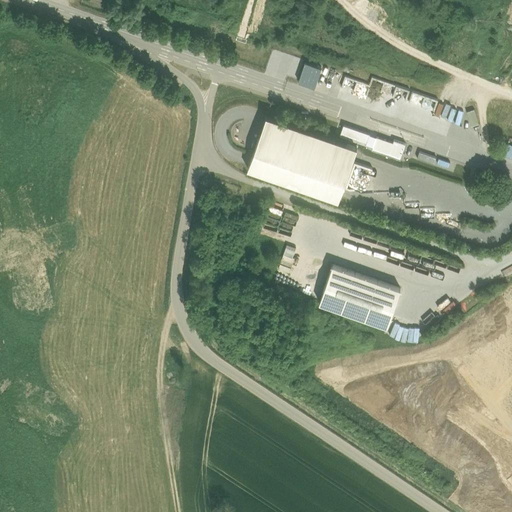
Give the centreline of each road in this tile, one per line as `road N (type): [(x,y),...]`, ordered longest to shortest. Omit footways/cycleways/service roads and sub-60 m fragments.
road 1 (unclassified): [(204,118),(176,274),(185,326),(208,355),(440,511)]
road 2 (track): [(178,305),(166,325),(159,400),(177,511)]
road 3 (unclassified): [(122,31),(188,81),(204,118)]
